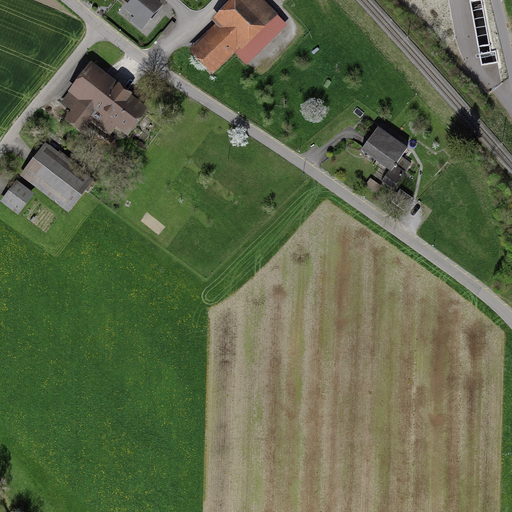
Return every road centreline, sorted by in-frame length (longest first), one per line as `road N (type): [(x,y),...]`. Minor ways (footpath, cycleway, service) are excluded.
road 1 (residential): [(511,320),(337,187),(99,30)]
road 2 (unclassified): [(0,150),(99,30)]
